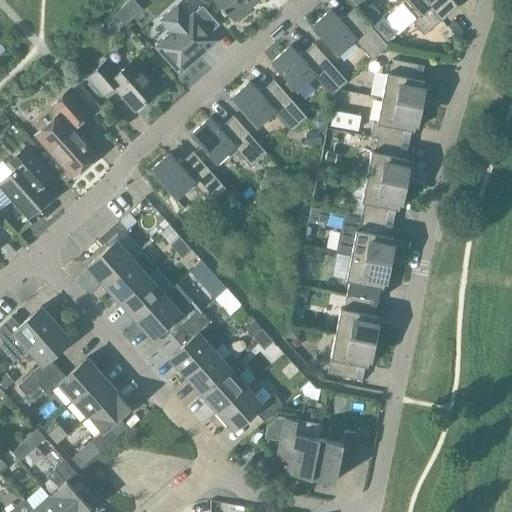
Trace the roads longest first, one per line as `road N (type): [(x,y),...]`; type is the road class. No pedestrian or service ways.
road 1 (residential): [(370,511),(483,0)]
road 2 (residential): [(304,0),(35,252)]
road 3 (residential): [(217,460),(35,252)]
